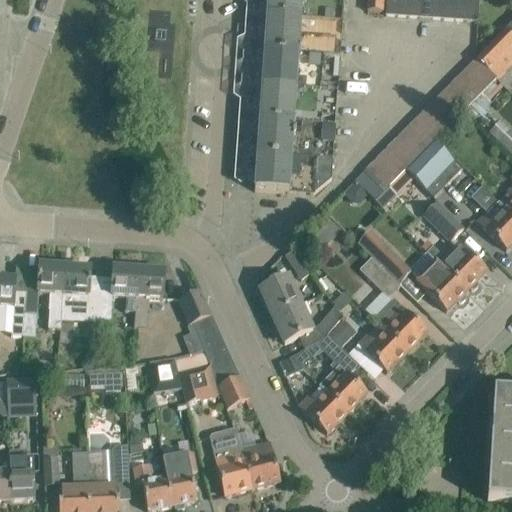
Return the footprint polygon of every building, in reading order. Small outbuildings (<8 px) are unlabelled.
[(268,0),(267,19),(342,25),(343,0),(268,0)] [(382,0),(368,0),(367,13),(382,14),(382,0)] [(398,0),(386,0),(386,17),(397,18),(398,0)] [(409,0),(398,0),(397,18),(408,19),(409,0)] [(421,0),(409,0),(408,19),(420,19),(421,0)] [(421,0),(420,19),(431,20),(432,0),(421,0)] [(432,0),(431,20),(442,21),(443,0),(432,0)] [(443,0),(442,21),(454,22),(455,0),(443,0)] [(455,0),(454,22),(465,23),(466,0),(455,0)] [(479,0),(466,0),(465,23),(477,23),(479,0)] [(267,19),(264,54),(340,59),(342,25),(267,19)] [(511,21),(503,31),(504,32),(511,40),(511,21)] [(511,40),(504,32),(476,61),(496,80),(504,72),(496,64),(511,48),(511,40)] [(320,92),(322,72),(323,58),(340,59),(264,54),(262,89),(320,92)] [(464,73),(484,93),(496,81),(476,61),(464,73)] [(464,73),(453,84),(473,104),(484,93),(464,73)] [(442,95),(462,115),(473,104),(453,84),(442,95)] [(262,89),(259,123),(335,128),(338,93),(320,92),(262,89)] [(442,95),(431,107),(451,126),(462,115),(442,95)] [(419,118),(439,138),(451,126),(431,107),(419,118)] [(434,143),(439,138),(419,118),(408,129),(428,149),(434,143)] [(259,123),(257,158),(333,163),(335,128),(259,123)] [(511,134),(500,123),(489,135),(511,156),(511,134)] [(417,160),(428,149),(408,129),(397,140),(417,160)] [(406,171),(417,160),(397,140),(386,152),(406,171)] [(434,200),(461,172),(434,145),(406,173),(434,200)] [(395,183),(406,171),(386,152),(375,163),(395,183)] [(288,196),(289,194),(313,196),(331,181),(333,163),(257,158),(254,193),(288,196)] [(383,195),(395,183),(375,163),(363,175),(373,184),(383,195)] [(375,203),(383,195),(373,184),(363,175),(355,183),(365,192),(375,203)] [(499,204),(511,217),(511,190),(507,195),(508,196),(499,204)] [(511,217),(499,204),(488,215),(478,225),(492,239),(506,253),(511,246),(511,217)] [(436,206),(423,219),(450,245),(462,232),(436,206)] [(303,242),(318,257),(341,234),(325,219),(303,242)] [(400,286),(412,274),(373,234),(361,246),(400,286)] [(432,248),(426,254),(466,293),(469,290),(471,292),(474,292),(477,289),(477,286),(475,284),(486,273),(472,259),(458,245),(448,255),(444,260),(432,248)] [(300,281),(310,274),(295,252),(285,259),(300,281)] [(465,298),(463,297),(466,293),(426,254),(426,255),(436,265),(431,270),(416,285),(432,300),(446,314),(457,303),(459,305),(462,305),(465,301),(465,298)] [(371,261),(360,273),(388,301),(399,290),(371,261)] [(60,333),(64,269),(39,267),(38,296),(52,297),(50,329),(60,330),(59,333),(60,333)] [(98,334),(101,280),(90,280),(90,270),(64,269),(60,333),(68,334),(72,334),(73,334),(74,325),(94,326),(94,334),(98,334)] [(136,315),(139,272),(113,270),(113,281),(101,280),(98,334),(103,335),(103,327),(110,327),(112,298),(126,299),(125,314),(136,315)] [(139,272),(136,315),(135,332),(147,332),(149,301),(162,302),(163,293),(164,273),(139,272)] [(15,281),(0,280),(0,308),(13,309),(11,339),(23,340),(26,294),(14,294),(15,281)] [(272,320),(300,307),(288,280),(260,293),(272,320)] [(189,330),(194,328),(212,319),(200,292),(178,302),(190,328),(189,329),(189,330)] [(26,294),(23,340),(34,340),(37,296),(26,295),(26,294)] [(366,311),(375,319),(389,304),(380,296),(366,311)] [(300,307),(272,320),(284,346),(313,334),(300,307)] [(397,325),(386,335),(406,355),(427,334),(398,307),(389,317),(397,325)] [(322,340),(326,336),(336,327),(342,320),(334,309),(315,331),(322,340)] [(194,328),(197,337),(216,329),(212,319),(194,328)] [(336,327),(326,336),(340,350),(355,332),(342,320),(336,327)] [(406,355),(386,335),(378,327),(358,348),(386,375),(406,355)] [(190,358),(204,354),(202,348),(197,337),(194,328),(189,330),(188,330),(190,336),(183,338),(190,358)] [(197,337),(202,348),(221,339),(216,329),(197,337)] [(71,346),(72,334),(68,334),(60,333),(59,345),(71,346)] [(359,368),(340,350),(326,336),(322,340),(314,346),(337,369),(318,388),(326,396),(347,416),(367,395),(349,378),(359,368)] [(225,349),(221,339),(202,348),(204,354),(206,358),(225,349)] [(209,367),(210,368),(230,359),(225,349),(206,358),(209,367)] [(291,360),(301,370),(311,360),(304,352),(291,360)] [(230,359),(210,368),(214,378),(234,369),(230,359)] [(301,370),(291,360),(279,365),(286,380),(303,372),(301,370)] [(174,363),(150,366),(154,395),(181,391),(178,379),(177,375),(174,363)] [(218,388),(214,378),(210,368),(209,367),(177,375),(178,379),(181,391),(185,407),(218,399),(217,398),(221,397),(218,388)] [(239,379),(234,369),(214,378),(218,388),(239,379)] [(134,376),(126,377),(127,392),(136,391),(134,377),(134,376)] [(249,401),(239,379),(218,388),(221,397),(228,411),(249,401)] [(7,383),(7,405),(7,409),(36,408),(35,382),(7,383)] [(326,437),(347,416),(326,396),(316,406),(309,399),(298,409),(326,437)] [(511,397),(494,396),(493,401),(500,401),(499,412),(493,412),(492,429),(498,429),(497,442),(491,441),(488,489),(494,489),(494,500),(487,499),(487,504),(511,505),(511,397)] [(148,444),(132,446),(134,459),(150,456),(148,444)] [(270,446),(242,454),(252,492),(280,484),(270,446)] [(43,461),(57,460),(57,457),(56,449),(43,450),(43,460),(43,461)] [(112,479),(129,478),(127,449),(116,449),(111,454),(112,479)] [(9,457),(10,504),(35,503),(33,462),(27,462),(26,454),(9,455),(9,457)] [(224,499),(252,492),(242,454),(214,461),(224,499)] [(88,511),(88,491),(86,456),(71,457),(73,491),(58,492),(58,511),(88,511)] [(197,504),(191,477),(196,476),(192,456),(163,462),(166,480),(172,509),(175,509),(175,511),(176,511),(181,511),(182,511),(184,510),(183,507),(197,504)] [(0,504),(10,504),(9,457),(0,457),(0,504)] [(57,460),(43,461),(45,488),(58,488),(57,460)] [(158,511),(172,509),(166,480),(152,483),(148,467),(133,470),(137,487),(142,486),(147,511),(158,511)] [(88,491),(88,511),(118,511),(118,489),(88,491)]
